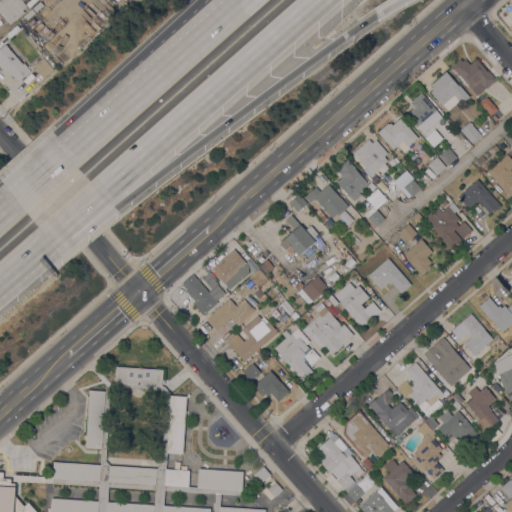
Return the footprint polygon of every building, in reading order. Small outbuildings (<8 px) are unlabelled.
[(25,0),(23,2),(27,6),(22,10),(24,12),(9,25),(0,14),(0,0),(25,0)] [(0,48),(5,44),(22,64),(23,63),(31,71),(18,82),(10,72),(7,74),(0,65),(0,48)] [(42,78),(32,66),(43,57),(52,69),(42,78)] [(487,71),(487,70),(495,79),(485,88),(477,95),(452,66),(460,59),(462,61),(465,59),(470,65),(476,59),(487,71)] [(458,86),(459,85),(469,97),(462,104),(459,101),(448,110),(443,104),(441,105),(438,102),(439,102),(430,92),(434,88),(430,85),(446,71),(458,86)] [(436,109),(430,114),(436,121),(426,129),(422,133),(417,128),(422,124),(420,123),(414,128),(409,122),(411,120),(406,114),(414,107),(410,103),(421,93),(436,109)] [(497,109),(490,115),(479,102),(486,96),(497,109)] [(418,138),(408,146),(409,148),(404,153),(397,145),(392,149),(377,132),(387,123),(388,124),(390,123),(392,125),(400,118),(418,138)] [(460,130),(469,122),(470,123),(471,122),(472,124),(472,125),(481,135),(472,143),(460,130)] [(424,137),(432,130),(442,140),(433,148),(424,137)] [(466,141),(462,144),(456,137),(460,134),(466,141)] [(372,143),(375,140),(387,153),(384,157),(387,160),(371,174),(353,154),(369,139),(372,143)] [(447,147),(456,157),(447,165),(438,155),(447,147)] [(487,171),(507,154),(511,160),(511,174),(511,175),(511,176),(511,178),(511,179),(511,195),(510,197),(487,171)] [(436,175),(427,165),(436,157),(445,167),(436,175)] [(347,159),(355,169),(369,184),(359,193),(360,194),(353,201),(347,194),(345,195),(344,193),(345,192),(344,191),(343,191),(342,190),(342,189),(337,182),(342,177),(337,172),(340,169),(338,167),(347,159)] [(412,178),(421,188),(411,197),(403,187),(402,187),(396,180),(401,175),(398,172),(403,168),(405,172),(411,179),(412,178)] [(427,184),(420,177),(424,173),(431,180),(427,184)] [(492,196),(491,196),(499,204),(489,213),(482,206),(481,206),(476,201),(468,208),(458,196),(477,179),(492,196)] [(384,196),(378,201),(369,191),(370,190),(368,187),(372,183),(384,196)] [(340,197),(348,206),(344,210),(353,220),(347,225),(337,213),(332,218),(315,198),(309,203),(304,197),(316,187),(319,191),(328,184),(340,197)] [(306,204),(297,212),(289,202),(298,194),(306,204)] [(431,225),(426,219),(439,207),(442,210),(447,205),(448,206),(452,203),(458,209),(454,213),(459,219),(456,222),(458,225),(463,221),(471,230),(462,238),(454,229),(453,231),(461,240),(451,249),(430,225),(431,225)] [(375,227),(374,225),(372,227),(369,224),(371,222),(370,222),(369,222),(366,219),(367,218),(364,214),(373,206),(376,210),(376,209),(384,219),(375,227)] [(336,225),(331,230),(315,213),(319,209),(327,218),(328,217),(336,225)] [(423,218),(418,222),(413,217),(417,212),(423,218)] [(289,246),(285,250),(279,244),(295,229),(286,219),(291,215),(305,230),(310,226),(318,235),(313,239),(315,241),(299,256),(289,246)] [(416,233),(407,241),(399,232),(408,224),(416,233)] [(432,251),(426,257),(431,262),(428,265),(430,267),(421,274),(413,265),(414,264),(404,253),(421,239),(432,251)] [(230,289),(224,282),(223,283),(210,269),(234,249),(246,263),(244,264),(248,268),(249,273),(230,289)] [(355,262),(351,266),(342,255),(346,252),(355,262)] [(387,258),(411,284),(400,293),(392,283),(390,285),(388,282),(380,289),(367,275),(387,258)] [(266,274),(259,266),(266,259),(273,267),(270,270),(266,274)] [(349,268),(344,273),(340,268),(345,263),(349,268)] [(216,301),(217,302),(205,313),(206,314),(204,315),(203,314),(203,315),(192,302),(194,301),(185,290),(186,289),(182,284),(193,275),(208,292),(211,289),(202,278),(207,274),(202,267),(203,266),(215,280),(217,284),(225,293),(216,301)] [(258,287),(249,277),(258,269),(271,283),(262,291),(258,287)] [(327,287),(312,301),(301,289),(317,275),(327,287)] [(361,327),(353,318),(339,302),(339,301),(334,295),(348,282),(354,288),(358,285),(369,297),(360,304),(364,308),(372,302),(380,311),(361,327)] [(262,295),(258,299),(253,293),(258,289),(262,295)] [(338,303),(334,306),(327,298),(331,295),(338,303)] [(488,297),(497,307),(499,305),(501,308),(504,305),(507,308),(511,303),(511,323),(502,332),(479,306),(488,297)] [(229,298),(235,306),(243,299),(251,307),(252,307),(254,309),(253,310),(254,311),(238,326),(231,318),(217,330),(206,318),(229,298)] [(328,310),(331,314),(341,325),(343,323),(353,335),(340,346),(341,347),(336,351),(332,354),(324,345),(319,350),(302,330),(308,325),(307,324),(319,314),(317,312),(324,306),(328,311),(328,310)] [(294,312),(298,317),(293,320),(290,316),(294,312)] [(464,343),(471,337),(467,333),(459,340),(451,330),(461,322),(470,313),(484,329),(493,339),(474,355),(464,343)] [(234,350),(234,349),(227,341),(236,333),(243,341),(248,337),(241,329),(257,315),(265,323),(268,321),(277,332),(244,362),(234,350)] [(207,330),(203,334),(197,327),(201,324),(207,330)] [(290,333),(290,334),(297,328),(309,342),(306,345),(310,350),(312,349),(319,357),(310,365),(307,360),(304,362),(312,371),(310,373),(310,372),(303,379),(302,380),(293,370),(292,371),(289,368),(290,367),(279,354),(280,353),(274,347),(290,333)] [(433,347),(432,346),(443,338),(446,341),(447,341),(452,346),(451,347),(463,362),(465,361),(469,367),(468,368),(469,369),(457,380),(457,379),(450,385),(424,355),(433,347)] [(506,347),(502,351),(497,346),(501,342),(506,347)] [(511,354),(511,402),(511,403),(492,363),(511,354)] [(423,411),(409,394),(413,391),(410,388),(411,387),(407,383),(412,379),(404,371),(415,362),(422,371),(423,371),(443,393),(423,411)] [(251,381),(243,372),(252,363),(260,372),(251,381)] [(116,366),(163,370),(162,380),(164,380),(164,384),(162,384),(162,386),(115,383),(115,382),(116,366)] [(288,391),(277,401),(270,393),(267,396),(265,394),(262,396),(253,386),(270,371),(288,391)] [(0,511),(0,471),(3,472),(2,478),(10,479),(10,483),(15,483),(14,495),(22,505),(27,501),(36,511),(50,511),(51,498),(98,501),(99,486),(28,482),(13,480),(13,474),(23,475),(52,477),(52,478),(99,481),(100,465),(101,448),(105,391),(106,388),(112,382),(115,382),(115,383),(162,386),(165,387),(169,392),(170,395),(166,452),(167,452),(166,469),(165,469),(164,485),(188,487),(197,487),(241,490),(241,495),(220,494),(220,507),(219,511),(0,511)] [(495,382),(501,389),(498,392),(492,385),(495,382)] [(485,386),(495,398),(487,405),(491,410),(490,411),(498,420),(488,429),(474,413),(475,413),(466,403),(472,398),(467,392),(474,386),(479,392),(485,386)] [(373,398),(375,400),(387,388),(395,397),(389,403),(393,407),(399,401),(407,410),(410,407),(418,416),(409,424),(412,427),(406,432),(403,429),(396,436),(367,404),(366,404),(373,398)] [(105,391),(101,448),(85,447),(89,390),(105,391)] [(463,400),(459,404),(452,396),(456,392),(463,400)] [(186,396),(183,453),(167,452),(166,452),(170,395),(186,396)] [(343,423),(359,409),(368,420),(367,421),(388,445),(375,456),(371,452),(365,458),(362,454),(361,455),(343,434),(343,423)] [(458,410),(473,428),(480,437),(470,446),(461,436),(460,437),(458,435),(456,437),(458,440),(449,447),(445,442),(453,436),(452,435),(448,439),(438,428),(442,424),(437,418),(446,410),(452,416),(458,410)] [(376,424),(375,426),(364,414),(366,412),(367,411),(377,423),(376,424)] [(430,417),(432,419),(433,418),(438,425),(433,429),(425,420),(430,417)] [(441,449),(438,452),(441,456),(435,461),(443,470),(433,479),(425,470),(421,473),(409,458),(412,455),(417,450),(415,448),(422,441),(421,439),(422,434),(417,428),(423,422),(430,430),(431,429),(436,435),(432,439),(441,449)] [(347,474),(353,480),(343,488),(335,479),(340,474),(337,471),(333,474),(331,472),(330,473),(319,461),(324,456),(320,450),(323,448),(321,445),(334,433),(354,455),(350,459),(356,466),(354,468),(347,474)] [(401,441),(396,445),(393,441),(397,437),(401,441)] [(373,465),(368,469),(361,462),(366,457),(373,465)] [(388,473),(383,467),(392,459),(397,465),(402,461),(413,473),(404,480),(408,485),(407,485),(416,495),(405,504),(383,478),(388,473)] [(100,465),(99,481),(52,478),(52,477),(53,462),(100,465)] [(263,466),(270,475),(269,476),(270,477),(266,482),(264,480),(260,484),(253,475),(263,466)] [(359,475),(355,471),(360,467),(364,471),(359,475)] [(197,487),(198,468),(243,471),(241,490),(197,487)] [(189,470),(188,487),(164,485),(165,469),(166,469),(189,470)] [(360,478),(361,479),(367,474),(375,483),(364,493),(355,501),(346,491),(360,478)] [(270,485),(267,482),(271,478),(274,482),(275,482),(282,489),(274,497),(267,489),(270,485)] [(511,511),(509,511),(503,505),(511,498),(511,497),(509,498),(500,488),(508,480),(509,481),(511,478),(511,511)] [(398,507),(394,511),(364,511),(358,505),(375,491),(376,491),(380,487),(398,507)]
